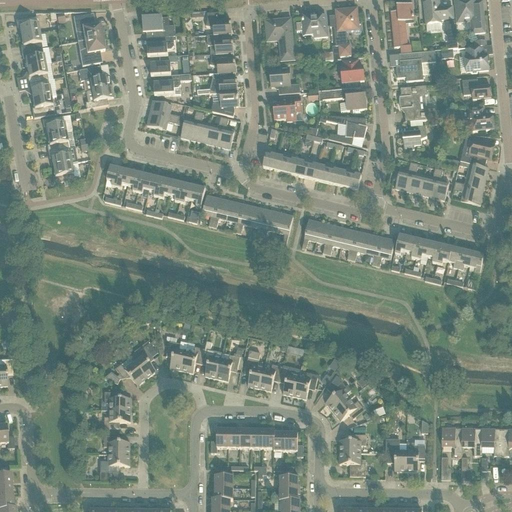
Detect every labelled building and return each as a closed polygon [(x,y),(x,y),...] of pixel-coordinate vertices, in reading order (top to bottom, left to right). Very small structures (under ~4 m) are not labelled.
[(482,3),(469,4),(469,1),(456,2),(458,25),(470,24),(471,35),(485,34),(482,3)] [(439,3),(424,5),(425,15),(426,26),(427,33),(441,31),(440,24),(441,24),(440,21),(445,21),(447,39),(448,51),(453,51),(458,51),(457,38),(455,20),(453,20),(453,18),(452,8),(439,10),(439,3)] [(414,25),(413,15),(412,5),(396,6),(397,12),(391,13),(394,49),(400,49),(401,56),(412,55),(411,47),(408,47),(406,26),(414,25)] [(359,26),(358,18),(357,10),(335,12),(337,28),(334,28),(335,48),(332,48),(333,54),(333,62),(340,62),(340,59),(351,58),(350,46),(347,47),(346,33),(353,32),(354,35),(362,34),(361,26),(359,26)] [(206,28),(213,29),(213,37),(228,36),(231,36),(230,23),(226,23),(226,14),(207,15),(207,21),(206,28)] [(325,17),(318,18),(317,14),(301,15),(302,24),(296,25),(297,33),(304,32),(304,39),(313,38),(313,40),(327,39),(325,17)] [(58,25),(65,24),(64,15),(56,17),(58,25)] [(91,16),(73,19),(74,25),(76,34),(83,35),(84,42),(102,39),(100,26),(93,27),(91,16)] [(21,38),(39,34),(36,18),(16,22),(17,29),(19,29),(21,38)] [(174,28),(163,28),(162,20),(142,21),(143,34),(156,34),(156,40),(173,38),(175,38),(175,32),(174,28)] [(295,62),(292,30),(291,20),(265,23),(266,41),(278,40),(282,42),(282,51),(280,54),(281,63),(295,62)] [(21,54),(42,50),(39,34),(21,38),(23,47),(20,47),(21,54)] [(228,42),(228,36),(213,37),(207,37),(208,47),(210,48),(211,57),(230,56),(233,56),(233,42),(228,42)] [(171,51),(174,48),(174,42),(173,38),(156,40),(162,39),(163,45),(146,46),(147,60),(162,59),(163,59),(163,58),(168,58),(167,51),(171,51)] [(85,50),(79,53),(82,68),(90,67),(100,65),(98,53),(104,52),(102,39),(84,42),(85,50)] [(27,69),(45,66),(42,50),(21,54),(23,60),(25,60),(27,69)] [(487,57),(483,57),(482,50),(465,52),(466,58),(464,58),(466,74),(488,72),(487,57)] [(454,60),(453,51),(448,51),(441,52),(442,60),(454,60)] [(436,65),(441,65),(440,52),(399,56),(400,68),(396,68),(397,80),(405,80),(406,84),(423,82),(423,77),(429,77),(428,65),(436,64),(436,65)] [(325,63),(333,62),(333,54),(324,55),(325,63)] [(210,67),(217,69),(217,76),(213,76),(232,75),(232,76),(235,75),(235,62),(230,62),(230,56),(211,57),(211,60),(210,67)] [(170,64),(177,63),(176,58),(168,58),(163,58),(163,59),(162,59),(163,65),(150,65),(151,79),(166,78),(170,78),(170,64)] [(362,68),(358,68),(358,62),(343,63),(343,70),(339,70),(341,86),(344,85),(345,91),(355,90),(361,90),(360,83),(364,83),(362,68)] [(67,73),(74,72),(73,65),(66,66),(67,73)] [(27,85),(48,82),(45,66),(27,69),(28,78),(26,79),(27,85)] [(109,78),(102,79),(100,68),(78,72),(80,83),(84,82),(86,93),(91,92),(111,89),(109,78)] [(299,87),(290,88),(289,70),(280,71),(280,73),(270,74),(271,89),(280,88),(281,96),(279,96),(279,97),(300,95),(299,87)] [(212,86),(210,96),(213,96),(220,96),(237,95),(237,81),(232,81),(232,76),(232,75),(213,76),(213,80),(212,86)] [(180,83),(190,82),(190,77),(170,78),(166,78),(166,84),(153,85),(154,98),(175,97),(181,97),(180,90),(178,90),(181,86),(180,83)] [(444,91),(454,89),(453,81),(443,82),(444,91)] [(490,87),(478,88),(477,81),(462,83),(463,97),(471,97),(472,102),(491,100),(490,87)] [(32,101),(50,97),(48,82),(27,85),(28,92),(31,91),(32,101)] [(425,97),(427,96),(426,88),(400,90),(401,97),(401,99),(400,99),(399,103),(400,108),(401,110),(404,110),(405,124),(449,120),(454,114),(454,111),(435,113),(435,110),(426,111),(425,97)] [(106,101),(113,100),(111,89),(91,92),(86,93),(88,104),(85,105),(86,111),(107,107),(106,101)] [(345,92),(318,94),(319,101),(319,102),(319,105),(323,104),(323,103),(345,100),(346,105),(340,105),(341,114),(353,112),(353,114),(359,113),(359,112),(367,111),(365,98),(354,99),(354,91),(355,91),(355,90),(345,91),(345,92)] [(234,108),(238,108),(237,95),(220,96),(220,103),(213,106),(211,113),(233,119),(234,114),(234,108)] [(33,120),(54,116),(50,97),(32,101),(34,110),(32,110),(33,120)] [(295,114),(301,114),(300,98),(284,99),(284,106),(273,107),(274,122),(286,121),(287,124),(296,123),(295,114)] [(172,108),(162,105),(153,103),(150,115),(178,122),(179,118),(170,116),(172,108)] [(492,118),(484,118),(483,109),(468,110),(469,120),(464,121),(466,133),(474,134),(494,132),(492,118)] [(193,143),(199,114),(196,113),(194,122),(185,120),(180,140),(193,143)] [(201,124),(203,115),(199,114),(193,143),(205,146),(210,126),(201,124)] [(177,126),(178,122),(150,115),(147,128),(166,132),(167,125),(170,124),(177,126)] [(47,137),(65,134),(62,118),(42,122),(43,129),(46,128),(47,137)] [(366,121),(356,120),(320,118),(319,123),(326,125),(326,123),(346,127),(346,138),(330,136),(328,142),(352,147),(354,140),(364,141),(366,129),(367,129),(367,128),(365,128),(366,121)] [(218,149),(224,120),(220,119),(218,128),(210,126),(205,146),(218,149)] [(226,129),(228,121),(224,120),(218,149),(230,152),(234,133),(227,131),(226,129)] [(422,139),(426,138),(425,128),(409,129),(409,135),(403,136),(402,136),(403,143),(404,152),(414,151),(414,149),(421,148),(421,141),(422,140),(422,139)] [(309,130),(308,137),(314,138),(315,139),(317,131),(309,130)] [(48,153),(68,150),(65,134),(47,137),(49,146),(46,147),(48,153)] [(305,141),(304,146),(312,148),(313,143),(314,138),(308,137),(306,137),(305,141)] [(494,147),(484,145),(472,142),(468,158),(470,158),(470,160),(461,158),(460,163),(485,169),(487,161),(491,162),(494,147)] [(53,169),(71,165),(68,150),(48,153),(49,160),(51,160),(53,169)] [(271,156),(272,152),(267,151),(262,169),(273,172),(276,157),(271,156)] [(284,174),(288,156),(284,155),(283,159),(276,157),(273,172),(284,174)] [(292,161),(293,157),(288,156),(284,174),(294,177),(298,163),(292,161)] [(305,179),(309,161),(304,159),(303,164),(298,163),(294,177),(305,179)] [(313,166),(314,162),(309,161),(305,179),(315,182),(319,168),(313,166)] [(489,170),(485,169),(460,163),(459,167),(468,169),(466,178),(486,182),(489,170)] [(326,184),(330,166),(325,164),(324,169),(319,168),(315,182),(326,184)] [(407,194),(414,165),(410,164),(408,172),(409,173),(406,174),(399,172),(399,173),(398,179),(397,183),(395,191),(407,194)] [(53,185),(74,182),(71,165),(53,169),(55,178),(52,178),(53,185)] [(111,165),(107,183),(113,184),(112,188),(116,189),(120,171),(114,169),(115,166),(111,165)] [(416,175),(418,166),(414,165),(407,194),(420,197),(424,177),(416,175)] [(334,171),(335,167),(330,166),(326,184),(336,187),(340,173),(334,171)] [(120,171),(116,189),(121,190),(122,187),(127,188),(132,170),(128,169),(127,173),(120,171)] [(135,174),(136,171),(132,170),(127,188),(134,190),(133,194),(137,195),(142,176),(135,174)] [(347,189),(351,171),(346,170),(345,174),(340,173),(336,187),(347,189)] [(432,200),(439,171),(435,170),(433,179),(424,177),(420,197),(432,200)] [(355,176),(356,172),(351,171),(347,189),(358,192),(361,178),(355,176)] [(441,181),(443,172),(439,171),(432,200),(444,203),(449,183),(441,181)] [(149,193),(153,175),(149,174),(148,178),(142,176),(137,195),(143,196),(144,192),(149,193)] [(156,179),(157,176),(153,175),(149,193),(154,194),(153,199),(158,200),(163,181),(156,179)] [(483,195),(486,182),(466,178),(464,186),(455,184),(454,188),(483,195)] [(170,198),(174,180),(170,179),(169,183),(163,181),(158,200),(163,201),(164,197),(170,198)] [(177,184),(178,181),(174,180),(170,198),(175,200),(174,203),(179,205),(184,186),(177,184)] [(191,203),(195,185),(191,184),(190,188),(184,186),(179,205),(184,206),(185,202),(191,203)] [(198,189),(199,186),(195,185),(191,203),(196,204),(195,208),(201,210),(205,191),(198,189)] [(480,207),(483,195),(454,188),(453,192),(461,194),(463,196),(461,203),(480,207)] [(207,198),(202,217),(209,218),(211,220),(210,220),(209,228),(212,229),(219,201),(207,198)] [(219,201),(212,229),(216,230),(218,222),(220,221),(227,222),(231,204),(219,201)] [(231,204),(227,222),(234,224),(235,226),(233,234),(237,235),(244,207),(231,204)] [(244,207),(237,235),(241,236),(243,228),(245,227),(251,228),(256,209),(244,207)] [(256,209),(251,228),(258,230),(260,232),(259,232),(258,240),(260,241),(261,241),(268,212),(256,209)] [(268,212),(261,241),(266,242),(267,234),(269,233),(276,234),(281,215),(268,212)] [(281,215),(276,234),(283,236),(284,238),(282,246),(285,247),(286,247),(288,237),(289,237),(293,218),(281,215)] [(304,241),(302,251),(306,252),(308,244),(308,243),(310,242),(316,244),(321,225),(309,222),(306,232),(304,241)] [(321,225),(316,244),(323,246),(325,248),(324,248),(323,256),(326,256),(333,228),(321,225)] [(341,250),(346,231),(333,228),(326,256),(331,257),(332,250),(332,249),(334,248),(341,250)] [(346,231),(341,250),(348,251),(349,253),(349,254),(348,259),(347,261),(351,262),(358,234),(346,231)] [(358,234),(351,262),(355,263),(357,256),(357,255),(359,254),(366,256),(370,237),(358,234)] [(399,237),(395,256),(400,257),(401,253),(407,255),(411,237),(407,236),(406,239),(399,237)] [(370,237),(366,256),(372,257),(374,259),(373,259),(372,267),(376,268),(383,240),(370,237)] [(414,241),(415,238),(411,237),(407,255),(412,256),(411,260),(416,261),(421,242),(414,241)] [(383,240),(376,268),(379,269),(380,269),(381,261),(383,260),(390,262),(393,253),(395,243),(383,240)] [(427,260),(432,242),(428,241),(427,244),(421,242),(416,261),(421,263),(422,259),(427,260)] [(435,246),(436,242),(432,242),(427,260),(433,261),(432,265),(437,266),(441,247),(435,246)] [(452,250),(453,247),(449,246),(448,249),(441,247),(437,266),(441,267),(442,264),(448,266),(448,265),(449,265),(452,250)] [(463,252),(452,250),(449,265),(454,266),(453,270),(459,271),(463,252)] [(470,270),(474,255),(463,252),(459,271),(463,272),(464,268),(470,270)] [(474,255),(470,270),(475,271),(474,274),(480,276),(484,257),(474,255)] [(180,350),(181,345),(170,343),(167,355),(173,357),(170,370),(181,373),(186,352),(180,350)] [(205,351),(202,364),(208,365),(205,378),(216,381),(221,360),(214,358),(215,353),(210,352),(212,345),(207,344),(205,351)] [(152,359),(146,351),(143,347),(134,354),(135,355),(129,359),(130,360),(146,381),(156,373),(147,363),(152,359)] [(202,364),(205,351),(194,349),(193,353),(186,352),(181,373),(193,376),(196,362),(202,364)] [(258,368),(260,355),(250,353),(245,374),(251,375),(248,388),(259,391),(264,369),(258,368)] [(237,372),(240,359),(229,356),(228,361),(221,360),(216,381),(228,384),(231,370),(237,372)] [(137,388),(146,381),(130,360),(115,371),(123,381),(129,377),(137,388)] [(12,374),(11,364),(11,361),(0,362),(1,365),(0,365),(0,388),(7,388),(6,374),(12,374)] [(280,382),(283,369),(272,367),(271,371),(264,369),(259,391),(271,393),(274,380),(280,382)] [(293,377),(294,372),(283,369),(280,382),(286,383),(283,396),(294,399),(299,378),(293,377)] [(117,386),(120,381),(111,374),(104,380),(117,386)] [(315,390),(318,377),(307,375),(306,379),(299,378),(294,399),(306,402),(309,388),(315,390)] [(326,377),(321,383),(325,386),(330,380),(326,377)] [(347,387),(346,389),(337,378),(335,380),(327,390),(330,394),(332,392),(336,397),(325,405),(333,414),(349,401),(345,396),(351,392),(347,387)] [(117,394),(107,394),(104,394),(104,405),(110,405),(110,412),(130,413),(131,401),(117,400),(117,394)] [(358,403),(354,407),(349,401),(333,414),(340,424),(351,415),(355,420),(365,412),(358,403)] [(130,425),(130,413),(110,412),(110,415),(108,415),(108,419),(104,419),(104,430),(117,430),(117,424),(130,425)] [(13,439),(7,439),(6,427),(0,427),(0,445),(7,445),(7,451),(14,451),(13,439)] [(462,431),(442,431),(442,448),(454,449),(454,458),(461,458),(462,431)] [(481,458),(482,431),(462,431),(461,458),(462,458),(462,449),(474,449),(474,458),(481,458)] [(501,458),(502,432),(482,431),(481,458),(482,458),(482,449),(494,449),(494,458),(501,458)] [(511,449),(511,431),(502,432),(501,458),(509,459),(509,450),(511,449)] [(228,450),(228,432),(217,432),(217,444),(211,444),(211,456),(217,456),(217,450),(228,450)] [(240,450),(240,432),(228,432),(228,450),(240,450)] [(251,450),(252,432),(240,432),(240,450),(251,450)] [(263,450),(263,432),(252,432),(251,450),(263,450)] [(275,454),(275,435),(275,433),(263,432),(263,450),(273,450),(273,454),(275,454)] [(286,454),(286,435),(275,435),(275,454),(286,454)] [(297,448),(298,435),(286,435),(286,454),(297,454),(297,459),(303,459),(303,448),(297,448)] [(366,437),(363,437),(353,437),(353,443),(340,443),(340,455),(361,455),(361,448),(366,448),(366,437)] [(117,438),(107,438),(104,438),(104,449),(108,449),(108,456),(130,457),(130,445),(116,444),(117,438)] [(399,452),(400,441),(386,441),(385,465),(394,465),(394,474),(406,474),(407,453),(399,452)] [(414,448),(414,446),(407,445),(407,453),(406,474),(418,474),(418,460),(425,461),(425,448),(414,448)] [(361,462),(361,455),(340,455),(339,467),(353,467),(353,473),(350,473),(350,479),(365,479),(366,463),(361,462)] [(130,469),(130,457),(108,456),(108,463),(103,463),(103,474),(116,474),(116,468),(130,469)] [(0,487),(12,487),(11,475),(0,476),(0,487)] [(233,478),(225,478),(215,478),(215,489),(233,490),(233,478)] [(298,479),(288,479),(280,479),(280,490),(298,491),(298,479)] [(0,498),(13,498),(12,487),(0,487),(0,498)] [(233,501),(233,490),(215,489),(214,501),(233,501)] [(298,502),(298,491),(280,490),(279,502),(298,502)] [(0,510),(14,509),(13,498),(0,498),(0,510)] [(233,502),(233,501),(214,501),(212,501),(211,511),(230,511),(231,502),(233,502)] [(299,511),(300,502),(298,502),(279,502),(279,503),(281,503),(281,511),(299,511)]
